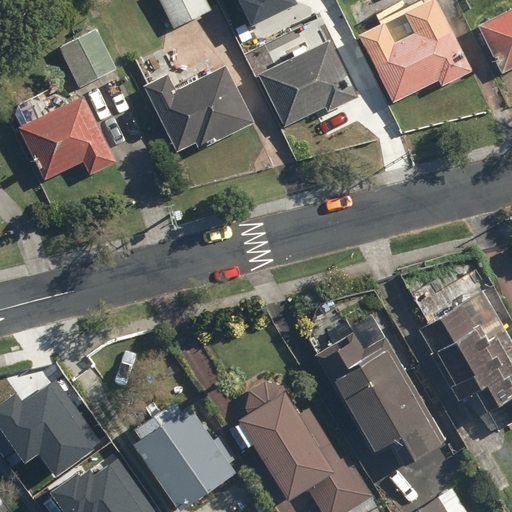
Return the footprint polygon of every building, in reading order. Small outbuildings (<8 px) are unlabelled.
[(212,12),(205,0),(156,0),(175,32),(212,12)] [(314,0),(282,0),(289,13),(314,0)] [(399,0),(373,13),(378,24),(357,35),(393,104),(439,81),(442,87),(472,71),(435,0),(424,0),(408,8),(403,0),(399,0)] [(511,9),(476,28),(502,77),(511,71),(511,9)] [(97,30),(59,48),(79,89),(116,72),(97,30)] [(332,41),(259,75),(283,127),(324,109),(326,114),(358,99),(332,41)] [(254,124),(222,65),(174,91),(166,76),(142,89),(177,155),(197,144),(201,152),(254,124)] [(116,163),(82,97),(17,127),(43,181),(83,163),(89,176),(116,163)] [(398,272),(426,321),(415,327),(455,396),(471,387),(485,410),(490,407),(501,426),(511,420),(511,361),(510,362),(505,354),(511,350),(511,321),(478,253),(398,272)] [(443,440),(381,343),(360,356),(350,339),(314,361),(371,451),(391,439),(406,463),(443,440)] [(131,354),(117,351),(110,382),(124,385),(131,354)] [(249,442),(250,443),(283,497),(305,484),(321,511),(383,511),(348,453),(341,457),(308,402),(294,410),(273,375),(240,395),(248,409),(234,418),(235,420),(236,422),(249,442)] [(138,436),(129,442),(176,510),(234,470),(188,403),(180,408),(173,398),(132,427),(138,436)] [(138,511),(111,473),(84,435),(37,468),(58,498),(53,502),(59,511),(138,511)] [(127,462),(113,472),(138,508),(152,499),(127,462)] [(466,511),(450,485),(406,511),(466,511)]
